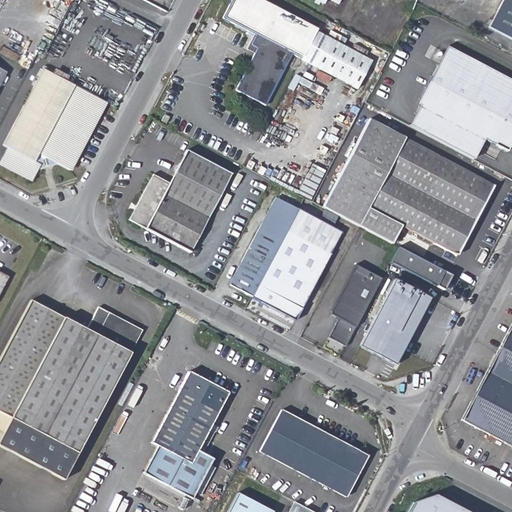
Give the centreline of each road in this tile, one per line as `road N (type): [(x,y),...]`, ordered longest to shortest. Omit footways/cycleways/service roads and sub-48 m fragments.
road 1 (residential): [(423,422),(70,235)]
road 2 (residential): [(194,0),(70,235)]
road 3 (unknown): [(93,192),(177,243),(213,248),(230,231),(257,164)]
road 4 (residential): [(511,253),(423,422)]
road 5 (unknown): [(286,350),(347,225)]
road 6 (unknown): [(397,94),(401,109),(426,128),(482,153),(511,154)]
